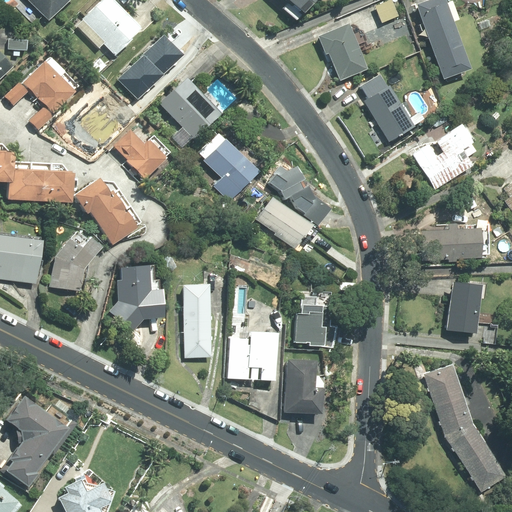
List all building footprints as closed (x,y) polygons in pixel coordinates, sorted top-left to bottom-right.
[(21,0),(43,22),(65,0),(21,0)] [(138,29),(109,0),(102,0),(73,29),(95,51),(101,45),(111,56),(138,29)] [(296,20),(313,0),(285,0),(289,3),(283,9),(296,20)] [(391,0),(390,0),(375,7),(381,23),(398,16),(391,0)] [(442,0),(432,0),(416,6),(443,78),(468,69),(442,0)] [(368,71),(347,23),(320,35),(341,82),(368,71)] [(142,57),(161,76),(181,56),(162,37),(142,57)] [(8,40),(7,50),(26,51),(26,41),(8,40)] [(0,80),(13,68),(0,55),(0,80)] [(161,76),(142,57),(118,80),(137,99),(161,76)] [(107,66),(99,58),(86,70),(94,78),(107,66)] [(37,99),(63,73),(49,59),(45,64),(44,62),(22,84),(37,99)] [(383,72),(356,86),(387,144),(427,122),(422,112),(408,119),(383,72)] [(63,73),(37,99),(51,114),(74,93),(72,91),(77,87),(63,73)] [(220,76),(206,88),(226,111),(239,100),(220,76)] [(4,97),(13,106),(27,93),(18,84),(4,97)] [(212,116),(180,84),(157,108),(178,128),(169,137),(181,148),(212,116)] [(42,108),(29,121),(37,130),(51,117),(42,108)] [(473,142),(461,124),(436,140),(443,151),(437,155),(431,145),(410,158),(433,195),(471,172),(458,152),(473,142)] [(128,132),(112,147),(126,161),(121,165),(140,184),(165,159),(164,158),(169,153),(153,137),(148,142),(147,141),(142,146),(128,132)] [(252,173),(213,138),(194,159),(215,178),(207,188),(224,203),(252,173)] [(0,181),(9,182),(11,162),(11,154),(9,154),(1,145),(0,144),(0,181)] [(27,201),(30,163),(11,162),(9,182),(8,200),(27,201)] [(49,164),(30,163),(27,201),(47,202),(49,164)] [(61,165),(49,164),(47,202),(70,204),(72,175),(69,175),(61,165)] [(278,178),(285,183),(279,192),(283,199),(288,197),(295,209),(317,225),(329,209),(311,196),(294,168),(278,178)] [(88,211),(118,190),(113,183),(100,182),(98,180),(74,196),(85,212),(88,211)] [(511,182),(503,189),(509,198),(504,202),(511,212),(511,182)] [(118,190),(88,211),(98,227),(129,206),(118,190)] [(310,226),(270,199),(256,220),(275,233),(274,235),(295,249),(310,226)] [(129,206),(98,227),(111,245),(136,229),(135,227),(140,223),(129,206)] [(480,258),(479,227),(420,230),(422,260),(480,258)] [(54,258),(49,287),(78,291),(82,270),(99,248),(76,230),(54,258)] [(40,238),(0,232),(0,279),(35,285),(41,242),(39,242),(40,238)] [(151,267),(120,269),(120,281),(116,281),(117,302),(108,313),(132,332),(142,320),(163,318),(161,290),(158,290),(157,280),(152,281),(151,267)] [(479,285),(451,282),(446,329),(474,332),(479,285)] [(183,321),(209,320),(208,286),(182,286),(183,321)] [(293,306),(291,348),(323,350),(326,293),(303,291),(302,306),(293,306)] [(209,320),(183,321),(184,359),(210,358),(209,320)] [(248,340),(228,339),(227,379),(274,381),(276,335),(248,333),(248,340)] [(315,361),(286,360),(284,412),(320,413),(321,389),(314,389),(315,361)] [(452,365),(423,374),(430,396),(459,387),(452,365)] [(430,396),(437,418),(466,409),(459,387),(430,396)] [(45,412),(22,396),(5,419),(14,426),(17,445),(0,468),(0,470),(25,488),(37,473),(34,471),(49,451),(53,453),(74,423),(49,406),(45,412)] [(443,436),(449,445),(473,429),(470,423),(466,409),(437,418),(443,436)] [(449,445),(462,465),(486,450),(473,429),(449,445)] [(462,465),(480,491),(504,475),(486,450),(462,465)] [(67,492),(57,497),(64,511),(99,511),(97,507),(107,502),(108,496),(101,482),(84,490),(79,478),(64,486),(67,492)] [(11,511),(19,503),(0,486),(0,511),(11,511)] [(146,511),(133,503),(127,511),(146,511)]
